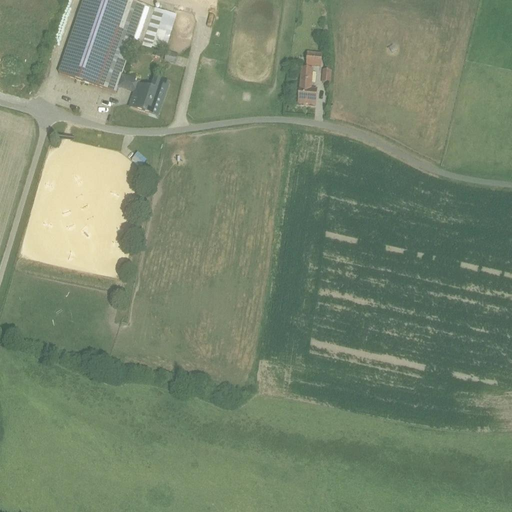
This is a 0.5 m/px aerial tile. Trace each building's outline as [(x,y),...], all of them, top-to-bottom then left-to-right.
[(128,0),(86,0),(60,75),(117,95),(119,89),(124,76),(134,46),(153,53),(167,13),(128,0)] [(169,54),(157,50),(155,56),(167,60),(169,54)] [(310,56),(309,68),(323,69),(324,55),(310,54),(310,56)] [(171,57),(169,61),(180,65),(182,60),(171,57)] [(303,70),(301,106),(319,107),(320,91),(314,90),(315,71),(303,70)] [(334,72),(325,72),(324,85),(333,85),(334,72)] [(142,82),(124,76),(119,89),(136,95),(138,95),(141,87),(142,82)] [(138,95),(136,95),(131,109),(160,119),(172,85),(157,79),(153,91),(141,87),(138,95)]
